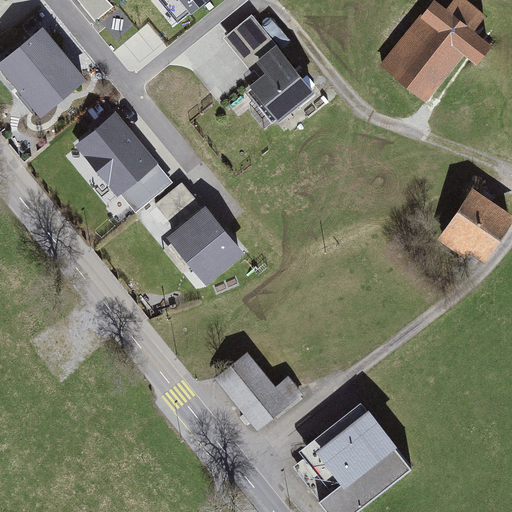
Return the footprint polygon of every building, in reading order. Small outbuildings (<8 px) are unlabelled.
[(180,0),(192,14),(209,0),(180,0)] [(435,5),(383,62),(424,100),(477,44),(435,5)] [(315,95),(252,16),(224,38),(257,80),(247,88),(276,126),(315,95)] [(43,27),(0,62),(0,68),(40,117),(86,80),(43,27)] [(198,75),(218,59),(203,40),(183,56),(198,75)] [(50,141),(73,120),(64,110),(41,131),(50,141)] [(153,163),(115,116),(79,145),(118,192),(153,163)] [(511,219),(511,217),(476,194),(443,242),(480,267),(511,219)] [(245,255),(205,208),(168,239),(207,286),(245,255)] [(249,352),(215,379),(258,434),(306,397),(289,376),(276,387),(249,352)] [(319,504),(325,511),(358,511),(412,471),(361,405),(300,452),(332,494),(319,504)]
